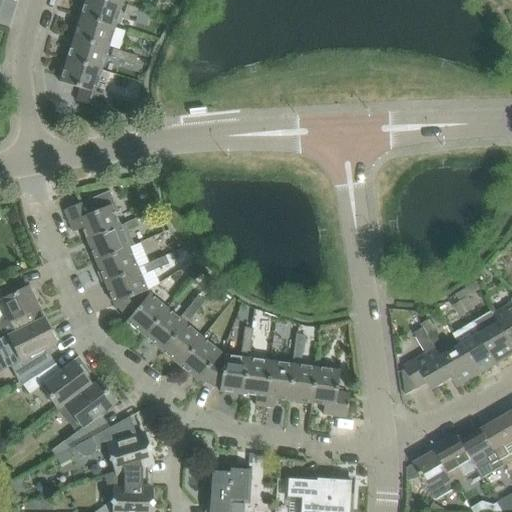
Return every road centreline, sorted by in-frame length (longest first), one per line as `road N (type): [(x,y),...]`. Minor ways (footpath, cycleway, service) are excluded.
road 1 (unclassified): [(343,130),(385,443)]
road 2 (residential): [(185,417),(101,350),(61,274),(34,157)]
road 3 (unclassified): [(34,157),(189,137),(343,130)]
road 4 (residential): [(385,443),(257,440),(185,417)]
road 5 (unclassified): [(343,130),(511,122)]
road 6 (residential): [(36,0),(25,97),(34,157)]
road 7 (residential): [(385,443),(511,380)]
